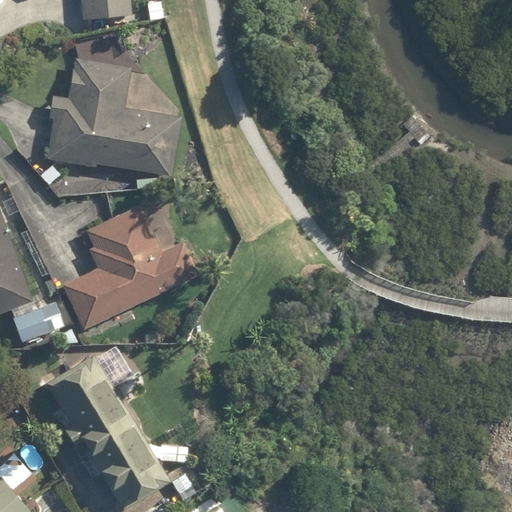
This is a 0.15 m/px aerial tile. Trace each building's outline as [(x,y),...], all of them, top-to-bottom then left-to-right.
[(0,0),(0,10),(3,14),(18,0),(0,0)] [(80,0),(82,19),(132,15),(130,0),(80,0)] [(53,115),(47,158),(174,177),(183,117),(124,108),(130,68),(75,60),(69,100),(52,97),(49,114),(53,115)] [(140,205),(86,231),(102,265),(63,284),(84,329),(199,275),(184,243),(162,253),(140,205)] [(0,313),(35,299),(0,210),(0,313)] [(191,290),(165,302),(172,317),(198,305),(191,290)] [(44,306),(12,319),(21,344),(54,331),(44,306)] [(48,384),(71,424),(62,429),(71,445),(80,440),(88,454),(94,451),(126,509),(166,486),(111,388),(134,375),(117,344),(48,384)] [(30,511),(0,476),(0,511),(30,511)]
